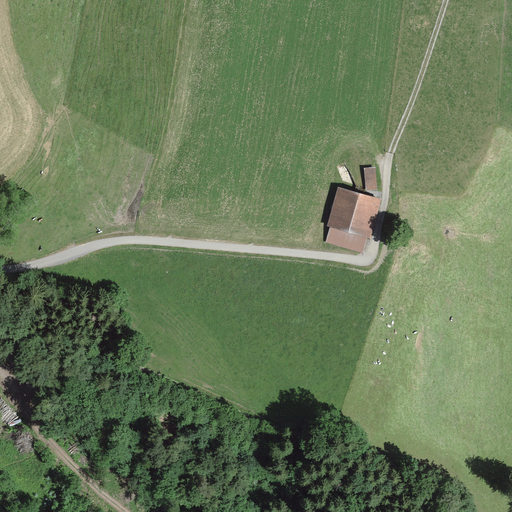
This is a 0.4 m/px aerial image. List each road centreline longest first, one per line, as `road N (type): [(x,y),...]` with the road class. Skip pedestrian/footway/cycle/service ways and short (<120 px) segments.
road 1 (track): [(389,156),(446,0)]
road 2 (track): [(22,401),(55,451),(124,511)]
